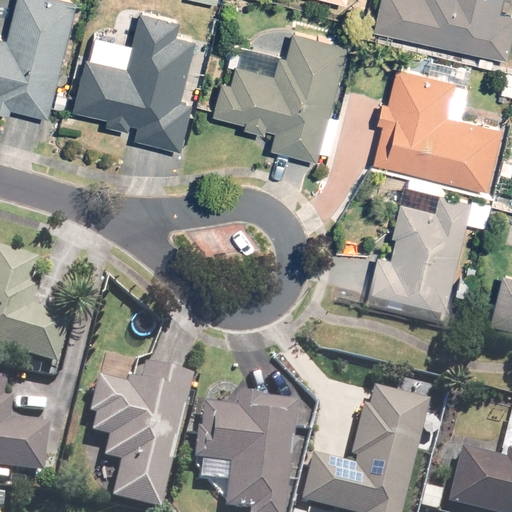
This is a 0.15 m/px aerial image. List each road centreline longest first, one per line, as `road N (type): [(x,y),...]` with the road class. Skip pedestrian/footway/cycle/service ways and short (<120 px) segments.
road 1 (residential): [(137,213),(238,200),(286,227),(299,255),(262,308),(205,295),(159,260)]
road 2 (residential): [(0,175),(137,213)]
